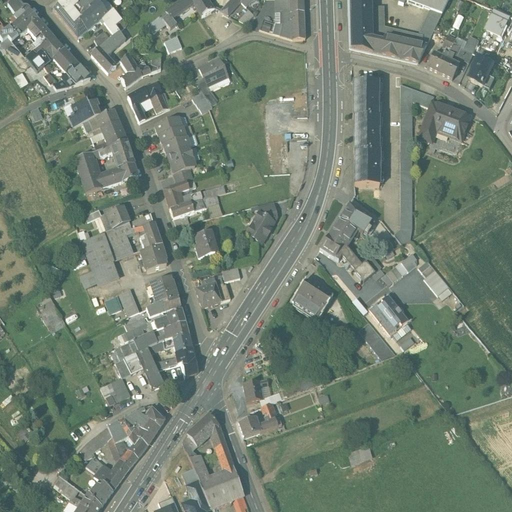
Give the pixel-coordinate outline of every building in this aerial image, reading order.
[(72,0),(64,0),(52,10),(65,25),(74,18),(77,15),(70,7),(75,3),(73,1),(72,0)] [(82,0),(83,1),(87,6),(89,9),(96,3),(99,0),(82,0)] [(191,0),(186,0),(166,15),(172,22),(194,5),(192,0),(191,0)] [(207,2),(205,4),(202,0),(191,0),(192,0),(194,5),(202,19),(215,12),(207,2)] [(236,0),(233,0),(226,9),(223,16),(228,18),(240,4),(236,0)] [(256,2),(254,0),(236,0),(240,4),(245,9),(256,2)] [(275,1),(274,1),(275,15),(290,14),(290,0),(275,1)] [(302,0),(296,0),(290,0),(290,14),(292,42),(304,42),(302,0)] [(370,0),(349,0),(350,17),(371,16),(371,10),(370,0)] [(448,0),(396,0),(400,1),(398,6),(403,8),(405,3),(430,12),(441,16),(448,0)] [(78,7),(75,3),(70,7),(77,15),(80,12),(87,6),(83,1),(78,7)] [(8,11),(18,22),(28,13),(18,2),(8,11)] [(102,10),(96,3),(89,9),(91,10),(95,16),(102,10)] [(87,6),(80,12),(83,16),(91,10),(89,9),(87,6)] [(252,17),(245,9),(236,23),(246,27),(252,17)] [(382,9),(371,10),(371,16),(372,46),(382,45),(383,39),(425,50),(428,42),(420,38),(383,30),(382,9)] [(95,16),(91,10),(83,16),(84,17),(88,22),(95,16)] [(108,18),(102,10),(95,16),(102,23),(108,18)] [(18,22),(9,30),(18,39),(29,30),(38,22),(29,12),(28,13),(18,22)] [(77,15),(74,18),(77,22),(84,17),(83,16),(80,12),(77,15)] [(430,12),(418,37),(420,38),(428,42),(441,16),(430,12)] [(509,20),(494,12),(484,32),(500,39),(509,20)] [(290,14),(275,15),(275,26),(272,37),(292,42),(290,14)] [(166,15),(154,24),(159,31),(166,26),(171,32),(177,28),(172,22),(166,15)] [(95,16),(88,22),(94,29),(96,27),(102,23),(95,16)] [(371,16),(350,17),(351,51),(373,56),(372,46),(371,16)] [(84,17),(77,22),(87,34),(93,30),(94,29),(88,22),(84,17)] [(77,22),(74,18),(65,25),(78,41),(87,34),(77,22)] [(114,24),(113,25),(108,18),(102,23),(103,25),(104,24),(114,38),(114,37),(119,34),(116,29),(114,27),(116,26),(114,24)] [(47,32),(38,22),(29,30),(36,38),(38,36),(40,38),(47,32)] [(122,24),(116,29),(119,34),(120,35),(126,29),(122,24)] [(154,24),(149,28),(154,35),(159,31),(154,24)] [(9,30),(0,36),(0,40),(3,44),(8,40),(11,45),(18,39),(9,30)] [(47,32),(40,38),(46,44),(53,39),(47,32)] [(119,34),(114,37),(114,38),(113,39),(117,44),(116,44),(118,48),(126,42),(120,35),(119,34)] [(105,35),(94,42),(99,51),(108,43),(110,41),(105,35)] [(455,42),(447,38),(442,48),(445,49),(441,59),(446,61),(453,46),(455,42)] [(32,56),(18,39),(11,45),(13,47),(25,61),(32,56)] [(46,44),(32,55),(36,60),(41,55),(49,64),(53,61),(64,51),(53,39),(46,44)] [(117,44),(113,39),(110,41),(108,43),(112,48),(116,44),(117,44)] [(425,50),(383,39),(382,45),(379,57),(417,66),(425,50)] [(177,40),(165,45),(169,56),(182,50),(177,40)] [(152,45),(132,45),(133,54),(131,56),(139,56),(153,56),(152,45)] [(382,45),(372,46),(373,56),(379,57),(382,45)] [(109,50),(105,46),(100,51),(107,59),(112,55),(109,50)] [(458,49),(453,46),(446,61),(450,63),(452,58),(454,59),(458,49)] [(25,61),(13,47),(6,52),(19,68),(20,67),(26,62),(25,61)] [(468,53),(458,49),(454,59),(463,63),(468,53)] [(78,68),(64,51),(53,61),(66,76),(71,71),(72,73),(78,68)] [(107,59),(100,51),(92,57),(108,76),(116,70),(107,59)] [(473,55),(468,53),(463,63),(468,66),(473,55)] [(41,55),(36,60),(32,55),(32,56),(25,61),(26,62),(29,66),(37,75),(44,69),(49,64),(41,55)] [(441,59),(433,55),(425,70),(439,76),(446,61),(441,59)] [(139,60),(139,56),(131,56),(128,58),(132,64),(139,60)] [(132,64),(128,58),(121,66),(127,77),(121,82),(125,92),(141,80),(138,74),(132,64)] [(152,69),(147,70),(149,77),(160,73),(160,59),(152,59),(152,69)] [(494,67),(478,59),(468,80),(472,82),(471,83),(482,88),(483,87),(485,84),(484,84),(486,79),(488,79),(494,67)] [(450,63),(446,61),(439,76),(452,83),(459,67),(450,63)] [(26,62),(20,67),(24,70),(29,66),(26,62)] [(220,62),(199,71),(204,80),(208,90),(209,89),(228,80),(220,62)] [(53,73),(48,67),(44,69),(48,76),(53,73)] [(90,81),(78,68),(72,73),(71,71),(66,76),(76,87),(82,85),(82,86),(90,81)] [(147,70),(138,74),(141,80),(149,77),(147,70)] [(48,76),(44,79),(50,88),(59,82),(53,73),(48,76)] [(208,90),(204,80),(194,84),(204,97),(208,94),(209,94),(210,92),(209,89),(208,90)] [(378,85),(352,85),(352,120),(353,120),(353,155),(354,155),(353,189),(379,190),(379,154),(378,154),(379,120),(378,120),(378,85)] [(144,91),(128,100),(132,110),(137,107),(148,101),(150,99),(160,95),(156,86),(144,91)] [(412,91),(400,87),(400,116),(412,116),(412,105),(412,91)] [(433,99),(412,91),(412,105),(429,111),(431,106),(433,99)] [(209,94),(208,94),(204,97),(212,108),(217,105),(209,94)] [(201,95),(191,102),(194,107),(195,106),(204,100),(201,95)] [(161,98),(150,102),(156,116),(166,112),(161,98)] [(204,100),(195,106),(198,112),(199,111),(208,105),(205,100),(204,100)] [(88,107),(86,103),(71,110),(74,117),(68,120),(73,130),(79,127),(95,120),(100,118),(98,115),(101,114),(96,103),(88,107)] [(208,105),(199,111),(202,116),(212,110),(209,105),(208,105)] [(469,120),(431,106),(429,111),(418,142),(431,146),(435,135),(460,144),(469,120)] [(137,107),(132,110),(135,117),(141,115),(137,107)] [(100,118),(95,120),(100,132),(118,125),(113,113),(100,118)] [(141,115),(135,117),(139,125),(144,123),(141,115)] [(412,116),(400,116),(400,232),(412,232),(412,116)] [(178,121),(154,129),(157,140),(158,140),(161,149),(162,149),(165,158),(188,151),(189,150),(186,140),(185,141),(182,131),(181,131),(178,121)] [(89,123),(79,127),(86,140),(96,137),(89,123)] [(120,128),(101,135),(108,151),(110,150),(126,144),(120,128)] [(126,144),(110,150),(112,156),(115,164),(131,158),(126,144)] [(108,151),(106,145),(94,150),(96,155),(102,153),(108,151)] [(108,151),(102,153),(104,159),(112,156),(110,150),(108,151)] [(188,151),(167,158),(173,177),(174,177),(189,172),(195,170),(188,151)] [(96,178),(89,158),(75,163),(85,197),(100,192),(96,178)] [(131,158),(115,164),(117,171),(133,166),(131,158)] [(117,171),(96,178),(100,192),(138,179),(133,166),(117,171)] [(189,172),(174,177),(177,188),(186,185),(192,183),(189,172)] [(192,183),(186,185),(189,192),(195,190),(193,183),(192,183)] [(186,185),(163,194),(165,201),(179,196),(183,195),(189,192),(186,185)] [(222,217),(217,197),(225,195),(224,188),(202,193),(205,207),(206,206),(209,220),(222,217)] [(179,196),(165,201),(167,206),(181,201),(179,196)] [(145,201),(139,204),(141,209),(147,207),(145,201)] [(181,201),(167,206),(169,213),(183,208),(181,201)] [(201,202),(190,206),(193,215),(204,211),(201,202)] [(273,205),(258,208),(259,214),(258,216),(274,225),(277,220),(273,205)] [(183,208),(169,213),(173,223),(180,220),(186,218),(193,215),(190,206),(183,208)] [(367,218),(348,207),(339,221),(356,233),(357,234),(367,218)] [(123,210),(106,216),(112,232),(129,225),(123,210)] [(98,212),(84,218),(86,224),(100,219),(101,219),(100,218),(98,212)] [(112,232),(106,216),(100,218),(101,219),(100,219),(106,235),(112,232)] [(150,216),(131,224),(134,232),(139,230),(153,225),(150,216)] [(274,225),(258,216),(246,238),(261,247),(266,239),(266,240),(270,233),(270,232),(274,225)] [(180,220),(173,223),(175,231),(183,228),(180,220)] [(356,233),(339,221),(329,237),(343,246),(344,247),(348,246),(356,233)] [(129,225),(112,232),(106,235),(103,236),(114,265),(133,258),(125,239),(135,235),(134,232),(131,224),(129,225)] [(153,225),(139,230),(144,243),(141,244),(144,254),(140,255),(146,274),(166,268),(164,263),(166,262),(160,246),(153,225)] [(183,228),(175,231),(178,242),(187,239),(183,228)] [(412,232),(400,232),(393,238),(401,247),(410,242),(412,232)] [(210,234),(194,239),(197,249),(195,249),(199,262),(214,257),(210,243),(213,243),(210,234)] [(114,265),(103,236),(81,246),(92,275),(97,287),(97,288),(117,279),(112,266),(114,265)] [(343,246),(329,237),(319,252),(338,263),(341,259),(363,285),(380,271),(371,260),(361,268),(344,247),(343,246)] [(387,241),(376,247),(383,258),(393,252),(387,241)] [(417,251),(412,255),(419,263),(424,259),(417,251)] [(409,259),(401,266),(408,274),(416,267),(409,259)] [(426,263),(418,270),(425,279),(434,272),(426,263)] [(400,266),(386,277),(394,286),(407,275),(400,266)] [(237,270),(221,274),(224,285),(240,281),(237,270)] [(425,279),(423,281),(430,290),(441,281),(434,272),(425,279)] [(92,275),(80,280),(85,292),(97,287),(92,275)] [(170,280),(150,286),(156,307),(162,304),(177,298),(172,284),(171,284),(170,280)] [(223,287),(221,280),(213,283),(215,289),(223,287)] [(448,289),(441,281),(430,290),(437,298),(448,289)] [(213,283),(213,282),(201,286),(203,290),(195,293),(201,311),(220,305),(215,289),(213,283)] [(223,288),(223,287),(215,289),(220,305),(230,302),(225,288),(223,288)] [(312,289),(311,291),(305,287),(290,310),(315,325),(329,303),(323,299),(324,297),(312,289)] [(448,289),(437,298),(444,307),(455,298),(448,289)] [(130,293),(118,298),(127,320),(139,315),(130,293)] [(177,298),(146,312),(150,321),(180,309),(177,298)] [(455,298),(448,304),(456,314),(465,310),(455,298)] [(387,300),(380,305),(382,307),(377,311),(375,309),(369,314),(388,339),(391,337),(395,334),(393,331),(398,327),(400,330),(406,326),(407,325),(387,300)] [(66,328),(51,301),(37,309),(51,336),(66,328)] [(116,301),(104,305),(109,318),(121,313),(116,301)] [(181,312),(169,316),(172,328),(185,324),(181,312)] [(162,319),(151,323),(153,328),(164,324),(162,319)] [(188,336),(185,324),(172,328),(174,336),(175,339),(188,336)] [(395,358),(368,326),(358,333),(381,364),(395,358)] [(406,326),(400,330),(398,327),(393,331),(395,334),(391,337),(396,343),(411,332),(406,326)] [(464,327),(455,330),(458,338),(467,334),(464,327)] [(172,328),(163,331),(164,334),(166,339),(174,336),(172,328)] [(152,336),(129,346),(133,357),(134,356),(147,351),(156,347),(153,339),(152,336)] [(404,343),(405,345),(400,348),(404,353),(418,342),(414,337),(409,341),(409,340),(407,340),(406,340),(405,340),(405,341),(404,342),(404,343)] [(173,343),(172,343),(174,349),(175,354),(191,349),(189,338),(176,342),(173,343)] [(173,340),(162,344),(164,352),(174,349),(172,343),(173,343),(173,340)] [(156,347),(147,351),(150,357),(153,355),(160,352),(162,351),(162,353),(164,352),(162,344),(156,347)] [(133,357),(129,346),(117,351),(121,362),(122,362),(133,357)] [(150,357),(147,351),(134,356),(142,372),(151,393),(164,388),(157,373),(154,366),(151,360),(150,357)] [(192,351),(175,356),(176,360),(178,366),(181,365),(194,361),(192,351)] [(133,357),(122,362),(130,378),(142,372),(134,356),(133,357)] [(176,360),(154,366),(157,373),(169,369),(178,366),(176,360)] [(194,361),(181,365),(185,381),(197,376),(194,361)] [(122,362),(121,362),(114,366),(122,382),(130,378),(122,362)] [(178,366),(169,369),(173,385),(185,381),(181,365),(178,366)] [(121,382),(100,391),(105,402),(111,399),(114,407),(119,404),(114,394),(124,388),(121,382)] [(258,385),(243,388),(246,406),(259,404),(262,403),(260,391),(258,385)] [(307,385),(282,395),(284,402),(310,392),(307,385)] [(124,388),(114,394),(119,404),(129,399),(124,388)] [(319,406),(329,404),(328,397),(318,399),(319,406)] [(111,399),(105,402),(109,409),(114,407),(111,399)] [(268,400),(262,403),(259,404),(262,410),(270,407),(268,400)] [(262,410),(261,410),(267,425),(274,422),(277,421),(271,407),(270,407),(262,410)] [(149,409),(117,425),(128,441),(128,442),(133,437),(136,440),(148,423),(159,430),(163,425),(163,424),(163,423),(149,409)] [(209,418),(186,439),(197,450),(211,436),(219,429),(209,418)] [(255,422),(238,427),(243,441),(260,435),(257,429),(255,422)] [(267,425),(257,429),(260,435),(277,428),(274,422),(267,425)] [(148,423),(136,440),(138,442),(147,449),(159,430),(148,423)] [(128,441),(117,425),(107,431),(112,441),(114,447),(122,443),(128,441)] [(207,482),(198,486),(209,511),(212,511),(228,505),(229,507),(232,506),(231,504),(243,499),(219,429),(211,436),(224,473),(223,475),(207,482)] [(21,430),(14,435),(22,445),(29,440),(21,430)] [(107,431),(98,438),(103,448),(107,444),(112,441),(107,431)] [(133,437),(128,442),(133,448),(138,442),(136,440),(133,437)] [(98,438),(93,442),(98,452),(103,448),(98,438)] [(186,439),(182,447),(183,448),(185,455),(189,453),(197,450),(186,439)] [(114,447),(112,441),(107,444),(115,460),(116,463),(120,463),(121,463),(121,462),(114,447)] [(96,453),(98,452),(93,442),(87,446),(87,447),(80,455),(83,462),(85,463),(93,459),(93,456),(96,453)] [(133,448),(128,454),(138,461),(147,449),(138,442),(133,448)] [(122,443),(114,447),(121,462),(128,455),(126,451),(122,443)] [(197,459),(189,453),(185,455),(186,456),(186,455),(187,456),(189,461),(197,459)] [(121,462),(121,463),(129,472),(138,461),(128,454),(128,455),(121,462)] [(348,461),(352,473),(372,467),(368,454),(348,461)] [(207,482),(198,459),(197,459),(189,461),(198,486),(207,482)] [(94,460),(86,469),(96,477),(98,475),(99,473),(96,468),(101,465),(94,460)] [(129,472),(121,463),(120,463),(116,463),(116,469),(125,477),(129,472)] [(99,483),(90,496),(94,503),(102,509),(125,477),(116,469),(111,475),(104,468),(103,469),(99,473),(98,475),(96,477),(95,479),(99,483)] [(77,491),(59,479),(51,488),(69,500),(77,491)] [(209,511),(198,486),(187,491),(192,504),(182,509),(183,511),(209,511)] [(88,499),(77,491),(69,500),(72,503),(75,499),(84,504),(85,503),(88,499)] [(88,499),(85,503),(84,504),(80,510),(78,511),(100,511),(102,509),(94,503),(90,496),(88,499)] [(84,504),(75,499),(72,503),(71,505),(80,510),(84,504)] [(176,511),(172,500),(158,506),(160,511),(163,511),(169,510),(170,511),(176,511)]
